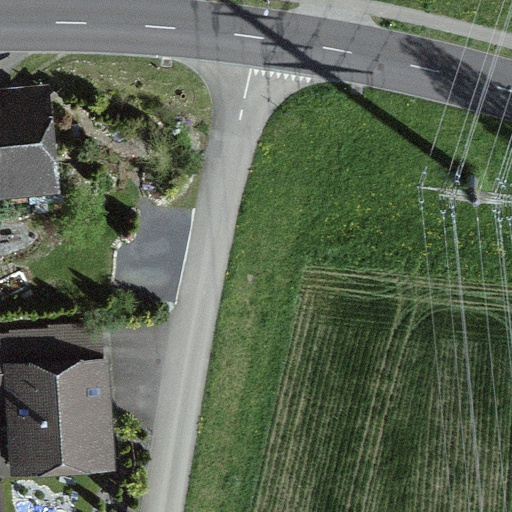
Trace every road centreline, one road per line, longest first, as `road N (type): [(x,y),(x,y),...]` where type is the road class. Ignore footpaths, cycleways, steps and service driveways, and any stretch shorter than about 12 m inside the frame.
road 1 (unclassified): [(254,36),(159,511)]
road 2 (secondary): [(511,92),(254,36)]
road 3 (secondary): [(254,36),(0,28)]
